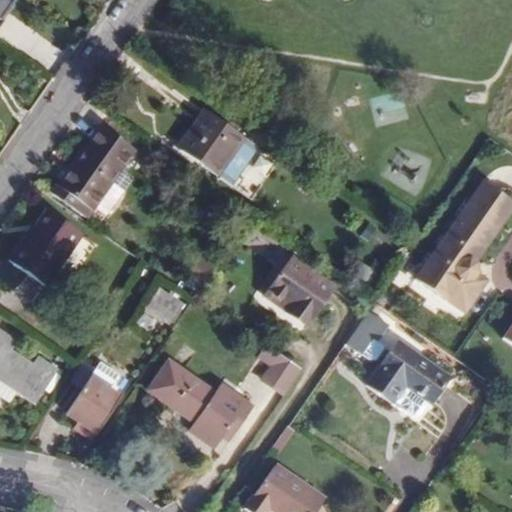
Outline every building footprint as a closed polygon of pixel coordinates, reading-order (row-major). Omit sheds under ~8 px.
[(37,47),(13,30),(6,41),(30,58),(37,47)] [(179,149),(220,177),(246,139),(205,110),(179,149)] [(102,125),(74,165),(69,172),(59,186),(93,210),(95,208),(108,217),(125,191),(113,182),(136,149),(102,125)] [(74,165),(69,162),(64,169),(69,172),(74,165)] [(477,263),(511,214),(511,200),(486,182),(416,278),(465,313),(489,281),(478,273),(477,263)] [(28,233),(9,260),(45,286),(82,234),(48,209),(30,234),(28,233)] [(204,287),(217,268),(200,256),(187,276),(204,287)] [(308,326),(335,288),(292,257),(265,295),(308,326)] [(186,305),(161,287),(146,309),(172,327),(186,305)] [(235,332),(208,312),(188,339),(215,359),(235,332)] [(379,344),(392,327),(376,315),(353,348),(363,356),(374,340),(379,344)] [(0,376),(20,389),(37,400),(58,369),(39,357),(34,365),(12,351),(18,342),(0,330),(0,376)] [(451,379),(398,341),(366,386),(392,404),(406,386),(433,405),(451,379)] [(261,345),(254,357),(266,364),(256,382),(283,397),(300,368),(261,345)] [(215,394),(169,362),(149,391),(195,423),(190,430),(216,448),(221,441),(231,426),(238,431),(253,409),(220,386),(215,394)] [(20,389),(0,376),(0,395),(11,403),(20,389)] [(95,436),(120,399),(90,378),(65,415),(79,424),(74,431),(89,441),(94,434),(95,436)] [(231,426),(221,441),(228,445),(238,431),(231,426)] [(268,511),(269,510),(271,511),(316,511),(324,501),(275,466),(244,510),(246,511),(268,511)]
